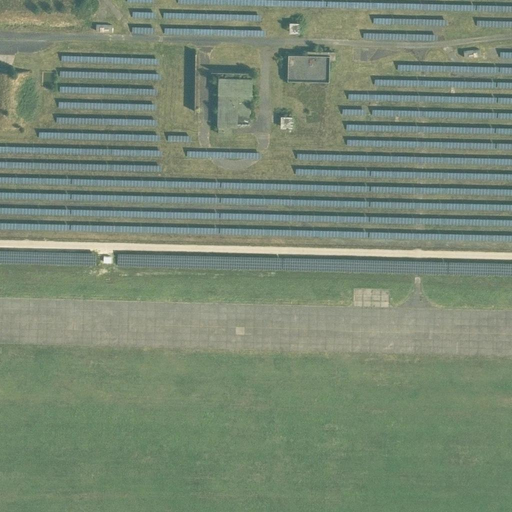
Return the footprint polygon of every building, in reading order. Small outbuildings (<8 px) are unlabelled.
[(299,21),(289,21),(289,31),(299,31),(299,21)] [(463,51),(464,57),(481,55),(480,49),(463,51)] [(328,54),(288,53),(287,78),(328,79),(329,58),(334,58),(335,52),(328,52),(328,54)] [(11,70),(0,69),(0,126),(6,130),(29,118),(31,71),(11,70)] [(251,92),(251,76),(218,75),(217,92),(218,92),(250,92),(251,92)] [(250,92),(218,92),(217,124),(218,124),(218,133),(231,133),(231,124),(249,125),(250,92)] [(292,115),(281,115),(281,125),(292,126),(292,115)]
